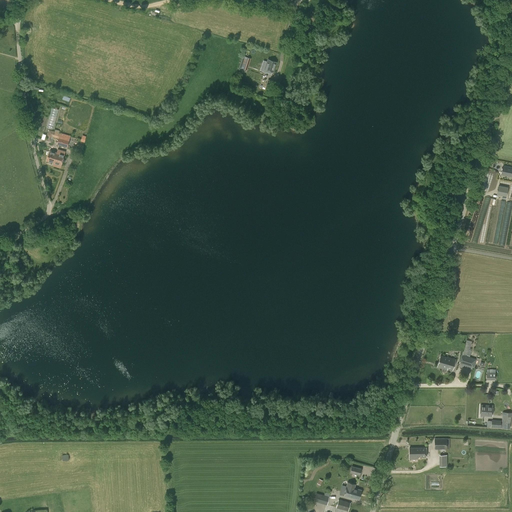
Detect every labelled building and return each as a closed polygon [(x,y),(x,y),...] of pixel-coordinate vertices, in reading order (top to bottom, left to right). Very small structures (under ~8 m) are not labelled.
[(251,59),(246,57),(243,56),(239,68),(247,70),(251,59)] [(264,69),(273,72),(276,62),(268,59),(264,69)] [(268,80),(265,90),(272,92),(275,81),(268,80)] [(57,144),(67,147),(70,136),(60,134),(57,144)] [(59,150),(58,153),(49,150),(46,161),(61,165),(64,155),(65,151),(59,150)] [(511,167),(503,166),(501,175),(511,176),(511,167)] [(497,195),(506,196),(508,187),(499,186),(497,195)] [(459,363),(474,368),(476,359),(467,356),(470,345),(473,346),(474,342),(466,340),(459,363)] [(448,358),(440,356),(437,367),(441,368),(441,367),(447,368),(447,369),(452,370),(455,360),(448,357),(448,358)] [(487,380),(496,380),(496,368),(487,368),(487,380)] [(492,406),(480,405),(480,416),(492,416),(492,406)] [(511,412),(503,412),(502,423),(501,423),(501,420),(491,420),(491,427),(500,428),(502,428),(509,428),(510,417),(511,417),(511,414),(511,412)] [(434,438),(434,449),(446,449),(446,438),(434,438)] [(426,448),(409,448),(409,459),(417,459),(417,457),(426,456),(426,448)] [(361,468),(352,466),(350,472),(359,475),(361,468)] [(343,496),(359,500),(361,490),(354,488),(355,484),(347,482),(346,486),(343,496)] [(316,493),(314,502),(327,505),(330,494),(325,492),(324,495),(316,493)] [(336,508),(348,511),(350,502),(339,499),(336,508)]
